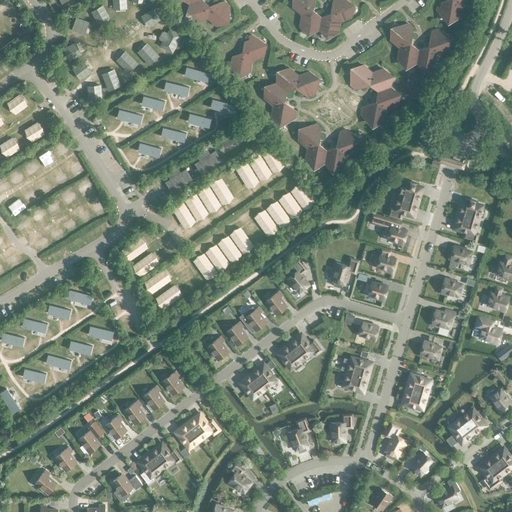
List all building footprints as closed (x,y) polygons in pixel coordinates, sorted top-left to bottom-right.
[(197,22),(208,18),(210,6),(202,0),(199,0),(190,3),(188,14),(197,22)] [(301,14),(313,10),(314,0),(294,0),(293,7),(301,14)] [(331,13),(340,21),(351,17),(353,6),(345,0),(333,0),(334,2),(333,2),(331,13)] [(462,5),(455,0),(445,0),(442,1),(441,7),(437,7),(436,9),(438,12),(440,12),(440,13),(449,20),(460,16),(462,5)] [(210,6),(208,18),(216,25),(227,21),(229,10),(228,9),(229,8),(229,5),(225,1),(222,2),(221,3),(220,2),(210,6)] [(321,17),(313,10),(301,14),(300,25),(308,33),(319,29),(321,17)] [(338,32),(340,21),(331,13),(321,17),(319,29),(327,36),(338,32)] [(399,47),(411,43),(413,32),(412,31),(413,30),(413,27),(408,23),(406,24),(405,25),(404,24),(393,28),(391,40),(399,47)] [(431,35),(429,46),(438,54),(449,50),(451,39),(442,31),(441,32),(440,30),(438,28),(432,30),(431,33),(432,35),(431,35)] [(245,41),(243,52),(252,60),(262,56),(264,45),(256,37),(255,37),(254,36),(252,34),(249,35),(250,39),(245,41)] [(419,50),(411,43),(399,47),(397,58),(406,66),(417,62),(419,50)] [(438,54),(429,46),(419,50),(417,62),(425,69),(436,65),(438,54)] [(252,60),(243,52),(232,56),(231,62),(227,61),(227,64),(229,66),(230,67),(230,68),(239,75),(250,71),(252,60)] [(370,84),(372,72),(364,65),(353,69),(351,80),(352,81),(351,83),(350,85),(355,89),(358,88),(359,87),(360,88),(370,84)] [(279,72),(277,83),(286,90),(296,87),(298,75),(290,68),(279,72)] [(383,68),(372,72),(370,84),(378,91),(390,87),(392,76),(383,68)] [(298,75),(296,87),(305,94),(306,93),(307,95),(309,97),(314,95),(315,92),(315,90),(316,90),(318,78),(309,71),(298,75)] [(264,98),(273,105),(284,101),(286,90),(277,83),(266,86),(264,98)] [(398,94),(390,87),(378,91),(377,101),(386,109),(396,105),(398,94)] [(284,101),(273,105),(271,116),(280,124),(291,120),(291,118),(293,119),(295,118),(296,112),(295,110),(293,109),(293,108),(284,101)] [(386,109),(377,101),(366,105),(366,106),(364,106),(362,107),(361,113),(362,115),(364,115),(364,117),(373,124),(384,120),(386,109)] [(307,147),(319,143),(320,132),(321,130),(321,127),(316,124),(314,124),(313,126),(312,125),(301,129),(299,140),(307,147)] [(339,136),(337,147),(346,154),(357,150),(359,139),(350,132),(349,132),(348,130),(346,129),(340,131),(339,133),(340,135),(339,136)] [(327,150),(319,143),(307,147),(305,159),(314,166),(325,162),(327,150)] [(346,154),(337,147),(327,150),(325,162),(333,169),(344,165),(346,154)] [(398,184),(396,191),(399,192),(398,198),(416,203),(419,194),(420,194),(422,187),(415,185),(415,184),(411,182),(410,184),(402,182),(402,185),(398,184)] [(416,203),(398,198),(395,209),(391,208),(389,214),(401,218),(402,212),(413,216),(416,208),(415,208),(416,203)] [(459,216),(477,221),(479,216),(483,217),(485,209),(481,208),(482,205),(474,203),(475,201),(470,200),(470,201),(463,199),(461,206),(461,207),(459,216)] [(474,232),(477,221),(459,216),(457,220),(454,228),(465,231),(464,237),(476,240),(478,233),(474,232)] [(396,240),(395,242),(402,244),(406,231),(399,229),(401,223),(389,219),(385,233),(389,234),(388,237),(396,240)] [(455,245),(450,260),(457,262),(458,260),(469,263),(472,251),(464,248),(464,247),(455,245)] [(392,272),(396,259),(380,254),(380,256),(376,255),(373,263),(377,264),(377,265),(385,268),(385,270),(392,272)] [(511,279),(511,263),(509,263),(511,257),(506,256),(504,262),(500,261),(497,273),(507,277),(507,278),(511,279)] [(359,260),(350,258),(348,266),(336,262),(334,269),(336,270),(332,280),(335,281),(334,285),(341,287),(342,283),(345,284),(347,276),(348,276),(349,271),(355,272),(359,260)] [(307,269),(299,259),(292,264),(297,270),(287,278),(291,284),(293,283),(299,292),(310,284),(304,277),(305,277),(302,272),(307,269)] [(448,293),(459,296),(463,284),(454,281),(455,280),(445,277),(441,292),(448,294),(448,293)] [(383,300),(387,287),(372,282),(372,284),(368,283),(365,291),(369,292),(369,293),(377,296),(376,298),(383,300)] [(505,311),(509,296),(500,294),(502,288),(497,286),(495,293),(491,292),(488,304),(498,307),(498,309),(505,311)] [(267,300),(277,314),(286,306),(279,297),(283,295),(279,290),(267,300)] [(256,328),(257,329),(266,322),(259,313),(262,311),(259,306),(255,309),(254,308),(241,317),(252,331),(256,328)] [(445,312),(436,309),(432,324),(439,326),(439,324),(450,328),(453,316),(454,316),(455,312),(446,309),(445,312)] [(476,326),(483,328),(480,337),(491,340),(490,341),(497,343),(502,329),(493,326),(495,320),(479,315),(476,326)] [(238,344),(247,337),(240,328),(243,325),(240,321),(227,330),(238,344)] [(367,338),(374,340),(378,327),(363,322),(360,333),(368,336),(367,338)] [(315,354),(321,349),(313,339),(309,343),(302,334),(296,339),(293,342),(305,357),(313,351),(315,354)] [(208,345),(219,359),(228,352),(221,343),(224,340),(221,336),(208,345)] [(433,344),(434,343),(424,340),(420,355),(427,357),(427,355),(438,358),(442,346),(433,344)] [(293,366),(296,369),(302,364),(299,361),(305,357),(293,342),(284,348),(278,352),(285,362),(286,362),(291,368),(293,366)] [(352,357),(348,371),(367,376),(369,370),(371,362),(360,359),(352,357)] [(252,373),(264,389),(276,380),(271,373),(264,363),(258,368),(258,369),(252,373)] [(174,393),(183,386),(176,377),(179,375),(176,370),(163,380),(174,393)] [(367,376),(348,371),(347,374),(343,373),(341,380),(345,382),(344,385),(351,387),(351,388),(363,391),(365,384),(364,383),(367,376)] [(264,389),(252,373),(247,378),(246,377),(240,382),(248,391),(253,397),(264,389)] [(410,382),(408,388),(426,394),(430,380),(423,378),(423,377),(411,374),(409,381),(410,382)] [(155,408),(164,401),(157,392),(160,390),(157,385),(144,395),(155,408)] [(426,394),(408,388),(406,395),(405,395),(403,403),(414,406),(415,405),(422,408),(426,394)] [(506,395),(501,388),(490,396),(497,405),(496,406),(500,412),(511,402),(511,401),(507,395),(506,395)] [(136,423),(145,416),(138,407),(141,404),(138,400),(125,409),(136,423)] [(473,409),(462,417),(473,433),(479,429),(486,424),(478,415),(473,409)] [(194,418),(188,423),(200,438),(211,430),(214,433),(220,429),(212,419),(207,423),(200,413),(194,418)] [(106,424),(117,437),(126,430),(119,421),(122,419),(119,414),(106,424)] [(346,427),(352,427),(352,414),(343,414),(343,422),(330,422),(330,430),(332,430),(332,441),(345,441),(345,432),(346,432),(346,427)] [(299,452),(307,450),(305,446),(308,445),(305,437),(306,436),(304,431),(309,429),(305,417),(297,420),(299,428),(288,433),(290,439),(292,439),(296,449),(298,448),(299,452)] [(473,433),(462,417),(450,426),(455,432),(455,433),(462,442),(468,438),(468,437),(473,433)] [(80,438),(90,451),(99,444),(92,435),(95,433),(98,436),(103,432),(95,421),(90,425),(92,428),(80,438)] [(200,438),(188,423),(183,427),(182,427),(176,432),(184,441),(189,447),(200,438)] [(396,435),(400,428),(392,423),(386,435),(391,437),(389,442),(390,443),(386,450),(397,456),(402,446),(404,447),(407,441),(396,435)] [(156,448),(153,450),(165,466),(173,459),(176,462),(181,458),(174,448),(169,452),(162,443),(156,447),(156,448)] [(56,456),(67,470),(76,462),(69,453),(72,451),(69,446),(56,456)] [(511,471),(511,455),(511,456),(504,447),(497,452),(498,453),(492,457),(504,472),(509,468),(511,472),(511,471)] [(160,470),(165,466),(153,450),(145,457),(144,456),(138,461),(145,470),(141,474),(149,484),(154,479),(151,476),(154,474),(156,478),(162,473),(160,470)] [(411,466),(420,475),(428,466),(429,468),(434,462),(423,452),(416,459),(417,460),(411,466)] [(504,472),(492,457),(486,461),(480,466),(487,475),(482,478),(490,488),(501,480),(499,476),(504,472)] [(244,492),(252,481),(245,476),(245,475),(242,473),(245,469),(237,463),(233,469),(237,471),(228,482),(234,487),(235,485),(244,492)] [(36,482),(49,492),(56,483),(47,476),(50,473),(45,470),(36,482)] [(129,483),(122,473),(113,480),(123,494),(136,485),(132,480),(129,483)] [(447,480),(450,486),(443,490),(444,490),(436,495),(442,506),(452,500),(453,502),(459,498),(456,492),(460,489),(453,477),(447,480)] [(372,495),(369,500),(381,509),(391,494),(382,488),(375,498),(372,495)] [(226,507),(226,506),(217,503),(213,511),(233,511),(234,510),(226,507)]
